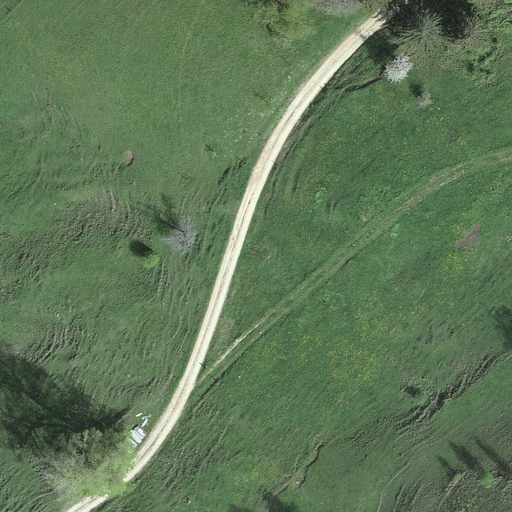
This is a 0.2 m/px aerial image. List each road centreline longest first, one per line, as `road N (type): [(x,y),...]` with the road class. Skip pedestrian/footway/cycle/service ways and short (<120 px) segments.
road 1 (track): [(76,511),(132,468),(171,412),(281,131),(330,66),(397,0)]
road 2 (track): [(176,401),(440,180),(511,156)]
